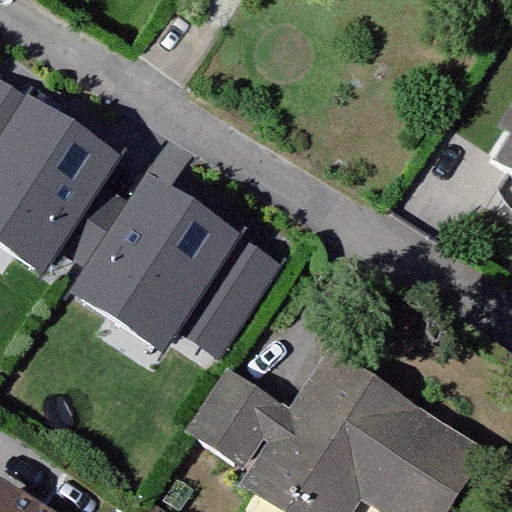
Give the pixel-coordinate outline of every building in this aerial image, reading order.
[(121,165),(26,104),(0,145),(0,250),(47,280),(121,165)] [(511,187),(511,118),(496,144),(511,153),(495,177),(511,187)] [(240,244),(145,182),(67,303),(162,365),(240,244)] [(459,511),(493,460),(332,357),(246,491),(278,511),(349,511),(357,501),(374,511),(459,511)] [(43,511),(3,486),(0,490),(0,511),(43,511)]
